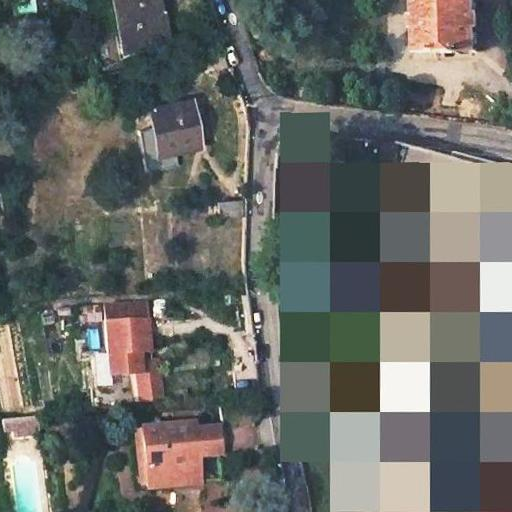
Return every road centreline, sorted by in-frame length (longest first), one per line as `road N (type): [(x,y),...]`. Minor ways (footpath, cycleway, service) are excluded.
road 1 (residential): [(301,511),(287,472),(261,294),(259,143),(267,121)]
road 2 (residential): [(267,121),(297,113),(511,140)]
road 3 (residential): [(267,121),(222,0)]
